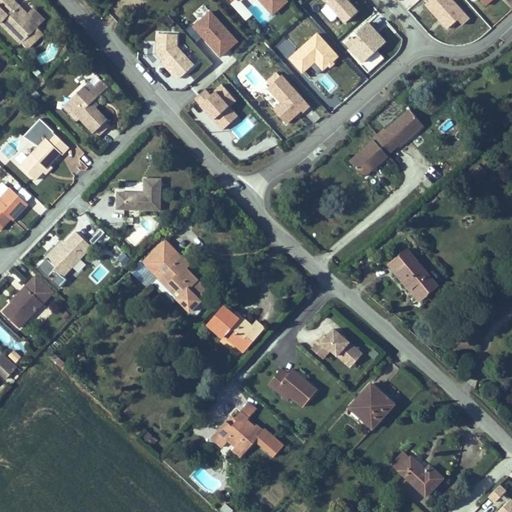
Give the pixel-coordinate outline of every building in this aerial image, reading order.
[(42,33),(9,0),(8,0),(1,7),(0,8),(0,25),(24,50),(42,33)] [(282,0),(262,0),(271,9),(282,0)] [(359,11),(349,0),(327,0),(347,22),(359,11)] [(470,19),(453,0),(430,0),(431,0),(427,4),(449,29),(459,19),(464,25),(470,19)] [(200,20),(211,10),(204,3),(193,13),(200,20)] [(238,40),(211,10),(200,20),(194,25),(192,23),(185,30),(196,42),(203,36),(221,55),(238,40)] [(384,59),(378,51),(387,43),(369,22),(344,44),(368,72),(384,59)] [(193,65),(176,46),(176,34),(157,34),(157,54),(171,70),(169,72),(175,78),(178,78),(193,65)] [(338,56),(318,34),(291,58),(303,72),(316,60),(324,69),(338,56)] [(171,70),(163,61),(161,63),(169,72),(171,70)] [(310,106),(282,75),(268,87),(282,103),(274,109),(286,123),(302,109),(304,111),(310,106)] [(229,105),(224,100),(231,94),(222,84),(210,94),(204,88),(195,97),(223,128),(234,119),(224,109),(229,105)] [(84,87),(64,106),(78,120),(81,118),(95,133),(102,126),(109,119),(92,102),(100,94),(92,86),(87,90),(84,87)] [(229,105),(236,99),(231,94),(224,100),(229,105)] [(43,110),(30,99),(17,113),(30,125),(43,110)] [(361,162),(368,170),(392,148),(388,144),(399,134),(402,138),(426,117),(411,101),(389,121),(388,120),(378,129),(380,132),(355,155),(361,162)] [(238,115),(229,105),(224,109),(234,119),(238,115)] [(54,132),(21,164),(35,178),(42,172),(49,165),(54,160),(61,153),(63,154),(70,148),(54,132)] [(399,134),(388,144),(392,148),(402,138),(399,134)] [(69,149),(78,158),(84,153),(75,143),(69,149)] [(49,165),(42,172),(45,174),(52,167),(49,165)] [(479,182),(487,172),(479,165),(470,175),(479,182)] [(119,209),(162,209),(162,179),(147,179),(147,194),(119,194),(119,209)] [(278,192),(284,186),(280,182),(274,188),(278,192)] [(33,204),(16,188),(0,204),(0,226),(3,229),(16,216),(24,208),(27,211),(33,204)] [(27,211),(24,208),(16,216),(19,219),(23,215),(27,211)] [(51,253),(45,260),(61,277),(91,249),(77,233),(64,246),(53,256),(51,253)] [(162,280),(183,258),(166,242),(134,275),(151,291),(155,287),(162,280)] [(62,244),(51,253),(53,256),(64,246),(62,244)] [(124,267),(132,258),(115,245),(108,255),(124,267)] [(192,248),(183,258),(190,265),(200,255),(192,248)] [(435,292),(406,255),(389,268),(399,280),(409,294),(412,292),(421,303),(435,292)] [(183,258),(162,280),(155,287),(162,294),(165,291),(176,302),(177,301),(186,309),(192,315),(202,304),(200,303),(209,293),(206,289),(186,271),(191,266),(190,265),(183,258)] [(77,276),(86,265),(81,261),(71,271),(77,276)] [(12,305),(3,314),(17,329),(52,295),(35,277),(18,294),(20,296),(12,305)] [(20,296),(18,294),(13,299),(9,302),(12,305),(20,296)] [(236,321),(223,309),(206,326),(220,339),(223,337),(234,347),(243,337),(249,342),(261,330),(255,324),(251,328),(240,317),(236,321)] [(334,329),(322,343),(320,341),(312,350),(322,360),(331,350),(337,356),(339,354),(345,359),(349,354),(357,361),(363,354),(334,329)] [(26,349),(12,335),(5,342),(19,356),(26,349)] [(19,356),(5,342),(0,347),(14,362),(19,356)] [(357,361),(349,354),(345,359),(352,366),(357,361)] [(267,388),(275,395),(280,390),(291,399),(302,409),(316,393),(302,381),(292,372),(288,378),(281,372),(267,388)] [(374,380),(357,397),(363,403),(356,409),(351,403),(349,406),(370,427),(396,401),(382,388),(374,380)] [(280,390),(275,395),(286,404),(291,399),(280,390)] [(357,397),(351,403),(356,409),(363,403),(357,397)] [(231,438),(236,443),(243,448),(248,441),(253,446),(268,429),(257,419),(254,421),(246,414),(247,412),(243,408),(237,414),(240,416),(235,422),(232,420),(229,417),(213,435),(225,445),(231,438)] [(141,439),(153,446),(157,438),(145,431),(141,439)] [(236,443),(232,448),(243,457),(253,446),(248,441),(243,448),(236,443)] [(407,451),(395,462),(426,495),(445,479),(438,471),(433,466),(426,471),(407,451)] [(507,491),(511,485),(511,474),(501,485),(507,491)] [(220,511),(233,511),(234,511),(225,503),(219,510),(220,511)]
